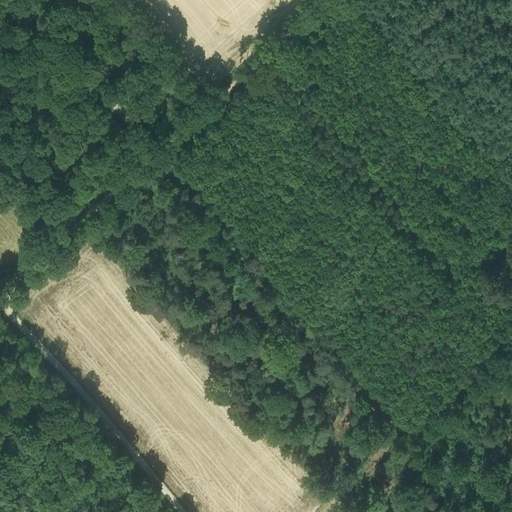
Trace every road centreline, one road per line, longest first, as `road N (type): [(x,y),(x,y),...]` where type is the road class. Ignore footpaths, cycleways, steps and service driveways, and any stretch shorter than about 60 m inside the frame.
road 1 (track): [(0,303),(192,511)]
road 2 (track): [(156,152),(329,0)]
road 3 (track): [(156,152),(0,292)]
road 4 (track): [(23,0),(156,152)]
